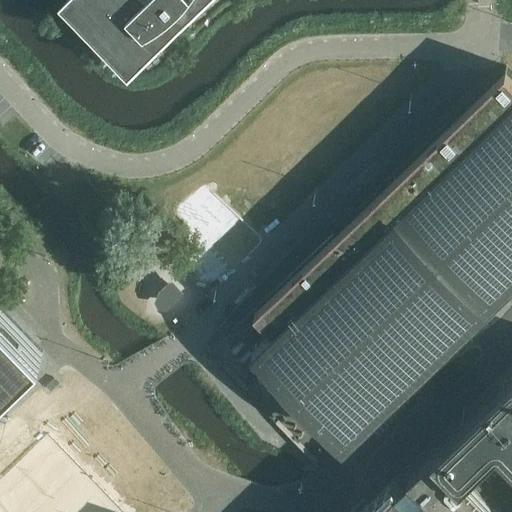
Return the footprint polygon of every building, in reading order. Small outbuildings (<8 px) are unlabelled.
[(70,0),(130,61),(179,13),(180,12),(176,7),(180,3),(182,0),(185,0),(189,3),(190,2),(192,0),(70,0)] [(192,4),(190,2),(189,3),(185,0),(182,0),(180,3),(176,7),(180,12),(179,13),(181,15),(192,4)] [(399,378),(431,347),(465,314),(479,301),(511,268),(511,72),(506,67),(430,140),(354,214),(347,221),(332,235),(256,309),(235,329),(225,339),(218,346),(210,353),(274,418),(283,428),(319,465),(326,459),(333,451),(365,421),(374,412),(384,402),(382,400),(379,397),(392,384),(393,384),(393,383),(394,382),(395,381),(396,380),(399,378)] [(43,352),(0,307),(0,392),(6,387),(43,352)] [(511,511),(511,367),(376,499),(370,505),(369,505),(375,511),(511,511)] [(53,378),(46,385),(51,391),(59,384),(53,378)]
